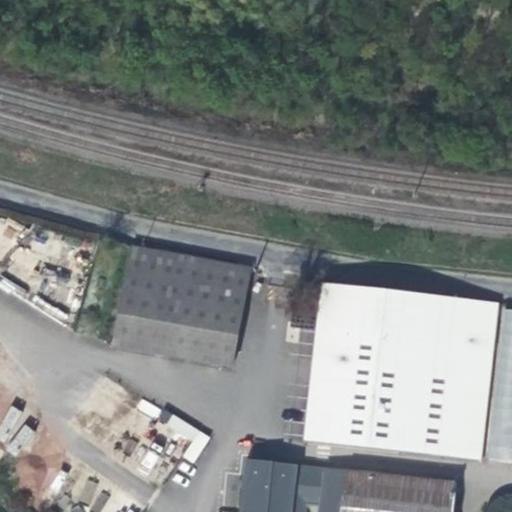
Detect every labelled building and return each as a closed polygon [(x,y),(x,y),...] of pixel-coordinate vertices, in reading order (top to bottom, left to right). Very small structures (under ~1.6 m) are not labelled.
[(88,244),(80,233),(58,249),(67,260),(88,244)] [(246,270),(224,266),(129,247),(116,328),(113,346),(229,367),(246,270)] [(303,439),(475,458),(493,307),(319,287),(303,439)] [(511,311),(498,310),(482,459),(511,462),(511,311)] [(65,384),(144,437),(161,411),(82,359),(65,384)] [(0,440),(13,454),(36,432),(15,410),(0,424),(0,440)] [(161,411),(144,437),(194,470),(211,444),(161,411)] [(319,506),(322,471),(244,462),(238,511),(300,511),(301,505),(319,506)] [(318,511),(341,511),(346,473),(322,471),(319,506),(318,511)] [(346,473),(341,511),(449,511),(452,485),(346,473)] [(511,511),(511,495),(510,495),(499,495),(490,500),(483,508),(482,511),(511,511)]
